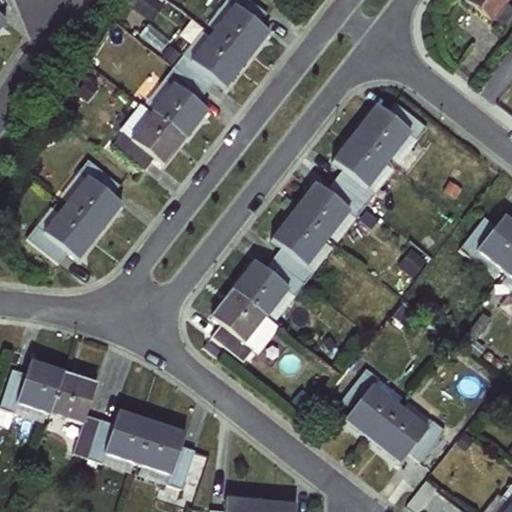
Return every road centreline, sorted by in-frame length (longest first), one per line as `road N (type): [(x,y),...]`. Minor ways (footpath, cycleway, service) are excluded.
road 1 (residential): [(347,0),(88,311)]
road 2 (residential): [(125,318),(373,21)]
road 3 (residential): [(331,511),(318,490),(125,318)]
road 4 (residential): [(511,139),(373,21)]
